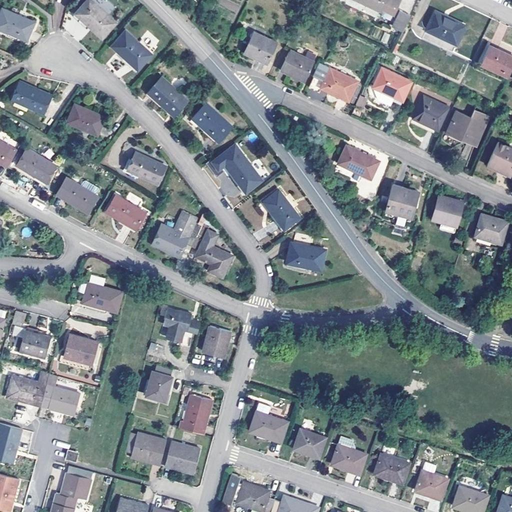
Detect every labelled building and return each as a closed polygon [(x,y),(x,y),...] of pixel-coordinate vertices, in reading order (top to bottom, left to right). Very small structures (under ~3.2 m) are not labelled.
[(93,0),(87,0),(76,12),(103,37),(117,21),(93,0)] [(358,0),(381,11),(382,9),(386,2),(397,7),(400,0),(358,0)] [(397,7),(386,2),(382,9),(397,16),(400,9),(397,7)] [(3,7),(0,13),(0,28),(27,39),(35,20),(3,7)] [(411,14),(400,9),(397,16),(392,24),(404,30),(411,14)] [(426,29),(458,44),(467,25),(436,10),(426,29)] [(127,30),(112,45),(139,69),(153,54),(127,30)] [(254,31),(245,51),(267,62),(276,42),(254,31)] [(508,77),(511,67),(511,54),(490,44),(481,64),(508,77)] [(291,48),(280,69),(305,81),(315,60),(291,48)] [(313,88),(325,64),(320,62),(309,86),(313,88)] [(349,100),(358,80),(325,64),(313,88),(319,91),(321,87),(349,100)] [(382,66),(373,85),(403,99),(412,80),(382,66)] [(163,75),(148,93),(174,116),(189,99),(163,75)] [(20,80),(12,99),(43,113),(52,95),(20,80)] [(423,94),(412,116),(440,129),(450,106),(423,94)] [(363,108),(367,98),(359,95),(356,105),(363,108)] [(97,134),(106,116),(75,102),(67,121),(97,134)] [(207,103),(193,118),(219,140),(233,125),(207,103)] [(457,110),(448,131),(477,143),(485,123),(457,110)] [(0,160),(10,146),(0,139),(0,160)] [(511,170),(511,147),(497,141),(488,162),(511,173),(511,170)] [(339,162),(371,178),(380,160),(348,144),(339,162)] [(17,164),(46,182),(57,165),(27,147),(17,164)] [(136,150),(126,168),(158,183),(167,165),(136,150)] [(224,163),(246,192),(263,180),(242,151),(224,163)] [(57,193),(88,212),(98,196),(67,177),(57,193)] [(386,210),(412,216),(420,190),(394,183),(386,210)] [(263,200),(284,228),(300,217),(279,189),(263,200)] [(433,220),(458,227),(465,200),(439,193),(433,220)] [(145,211),(117,194),(106,211),(135,228),(145,211)] [(198,234),(202,225),(195,222),(198,217),(183,210),(174,229),(162,223),(152,244),(180,257),(187,244),(192,246),(198,234)] [(475,236),(502,244),(509,220),(482,212),(475,236)] [(205,237),(198,234),(192,246),(199,250),(196,256),(211,263),(208,270),(223,277),(233,256),(203,241),(205,237)] [(286,262),(322,270),(327,247),(291,241),(286,262)] [(83,303),(118,312),(123,292),(88,283),(83,303)] [(194,333),(198,334),(202,321),(191,318),(192,314),(169,308),(165,325),(170,326),(167,337),(181,340),(181,343),(190,346),(194,333)] [(22,313),(16,311),(12,324),(18,326),(22,313)] [(204,352),(224,358),(232,332),(210,326),(204,352)] [(21,350),(45,356),(50,335),(26,329),(21,350)] [(65,357),(93,364),(100,340),(72,333),(65,357)] [(148,351),(159,355),(162,347),(151,343),(148,351)] [(174,369),(156,364),(154,371),(172,376),(174,369)] [(37,397),(43,398),(47,384),(50,371),(43,370),(40,382),(13,375),(7,397),(35,404),(37,397)] [(147,396),(167,401),(174,376),(172,376),(154,371),(153,371),(147,396)] [(81,393),(47,384),(43,398),(50,400),(49,408),(75,415),(81,393)] [(180,427),(204,434),(213,399),(193,394),(186,420),(182,419),(180,427)] [(250,431),(282,442),(289,421),(257,410),(250,431)] [(24,429),(1,423),(0,425),(0,457),(13,461),(15,453),(18,454),(24,429)] [(293,448),(319,458),(327,437),(300,427),(293,448)] [(152,463),(160,466),(167,440),(138,432),(132,455),(153,460),(152,463)] [(174,466),(195,472),(201,449),(173,441),(166,468),(173,469),(174,466)] [(331,464),(360,474),(368,453),(339,443),(331,464)] [(65,459),(77,462),(79,452),(68,449),(65,459)] [(374,474),(403,483),(411,461),(381,452),(374,474)] [(416,490),(442,499),(449,478),(423,469),(416,490)] [(52,510),(58,511),(74,511),(78,496),(87,498),(92,478),(67,471),(66,478),(69,479),(65,494),(57,492),(52,510)] [(18,488),(20,479),(0,473),(0,511),(7,511),(15,487),(18,488)] [(263,511),(270,511),(274,498),(269,496),(271,490),(243,481),(243,484),(240,483),(242,477),(233,474),(223,502),(233,505),(234,500),(237,501),(236,502),(264,511),(263,511)] [(453,506),(472,511),(482,511),(489,495),(460,485),(453,506)] [(282,501),(274,498),(270,511),(317,511),(319,508),(310,506),(311,503),(284,494),(282,501)] [(497,511),(511,511),(511,497),(504,494),(497,511)] [(116,511),(147,511),(149,505),(142,503),(142,506),(120,500),(116,511)]
